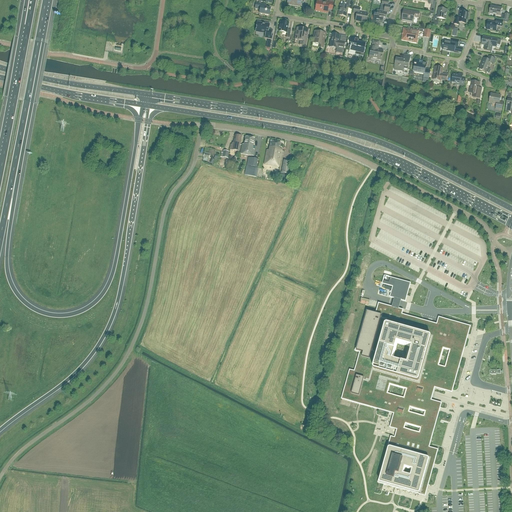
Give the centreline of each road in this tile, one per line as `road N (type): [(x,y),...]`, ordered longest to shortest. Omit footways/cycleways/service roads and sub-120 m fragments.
road 1 (unclassified): [(0,477),(122,363),(142,321),(165,208),(191,168),(202,124),(349,154),(476,219),(511,254)]
road 2 (motorway): [(142,105),(114,266),(88,307),(44,313),(12,287),(10,184)]
road 3 (secondary): [(511,209),(385,144),(148,94)]
road 4 (motorway): [(0,431),(68,381),(113,318),(150,106)]
road 5 (secondary): [(150,106),(351,145),(502,217)]
road 6 (motorway): [(10,184),(45,0)]
road 7 (motorway): [(29,15),(0,171)]
road 8 (secondary): [(148,94),(0,68)]
road 9 (secondary): [(0,77),(142,105)]
road 10 (residential): [(388,37),(275,15),(278,0)]
